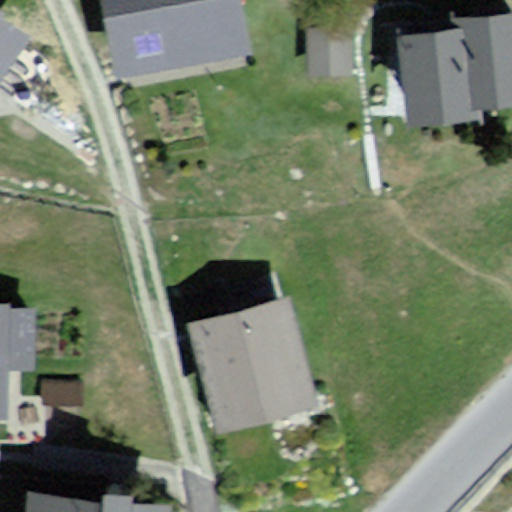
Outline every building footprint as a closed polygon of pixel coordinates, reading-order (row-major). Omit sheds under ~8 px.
[(65,44),(0,0),(0,136),(1,137),(65,44)] [(267,0),(119,0),(140,86),(280,53),(267,0)] [(484,35),(435,42),(448,134),(511,125),(511,17),(483,22),(484,35)] [(357,21),(318,27),(326,81),(365,76),(357,21)] [(319,290),(214,323),(248,429),(352,396),(319,290)] [(36,294),(0,294),(0,406),(38,406),(36,294)] [(207,511),(209,502),(54,489),(52,511),(207,511)]
